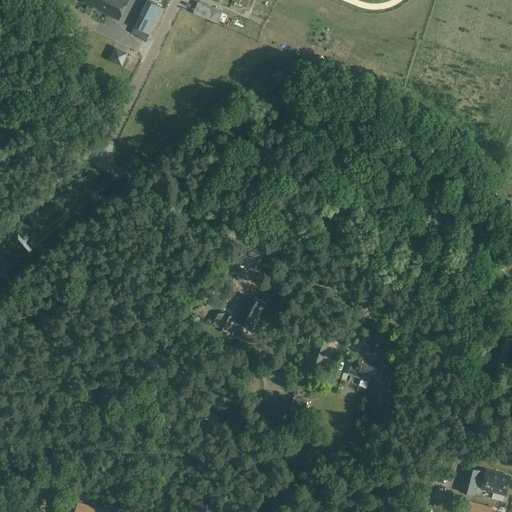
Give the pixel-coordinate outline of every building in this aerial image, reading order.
[(127,0),(83,0),(83,2),(118,20),(127,0)] [(163,8),(147,0),(134,26),(150,34),(163,8)] [(204,3),(199,15),(212,20),(216,8),(204,3)] [(210,55),(217,47),(201,35),(195,43),(210,55)] [(107,48),(139,65),(146,53),(114,36),(107,48)] [(248,296),(236,319),(249,326),(261,303),(248,296)] [(218,313),(213,324),(218,327),(226,331),(234,317),(225,313),(218,313)] [(320,335),(310,364),(319,367),(329,338),(320,335)] [(372,377),(376,363),(360,358),(355,370),(360,371),(358,377),(370,381),(372,377)] [(376,363),(372,377),(380,379),(378,384),(378,385),(378,386),(379,387),(380,387),(381,388),(379,395),(386,397),(387,396),(392,398),(396,388),(390,386),(391,383),(384,381),(390,363),(377,359),(376,363)] [(357,378),(347,405),(358,409),(367,382),(357,378)] [(213,388),(205,403),(221,412),(228,396),(213,388)] [(293,398),(291,408),(305,411),(308,399),(294,396),(293,398)] [(229,421),(224,419),(223,419),(205,412),(202,420),(220,427),(247,437),(250,429),(240,425),(229,421)] [(296,423),(292,434),(301,437),(305,426),(296,423)] [(290,441),(285,456),(294,459),(299,443),(290,441)] [(475,495),(477,486),(482,488),(481,488),(506,494),(510,477),(486,471),(483,482),(478,481),(480,470),(465,467),(459,491),(475,495)] [(470,497),(467,510),(474,511),(508,511),(510,507),(470,497)] [(79,503),(75,511),(94,511),(96,508),(79,503)]
